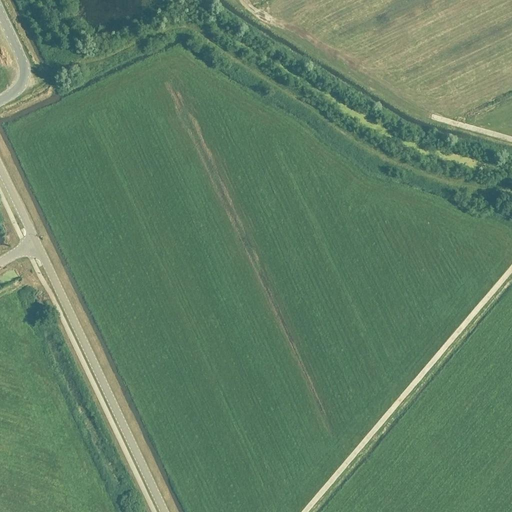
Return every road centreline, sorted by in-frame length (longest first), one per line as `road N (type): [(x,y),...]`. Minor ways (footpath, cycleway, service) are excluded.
road 1 (track): [(304,511),(511,268)]
road 2 (unclassified): [(163,511),(34,242)]
